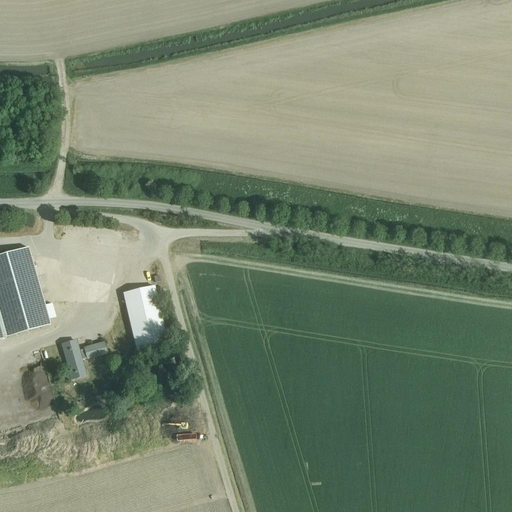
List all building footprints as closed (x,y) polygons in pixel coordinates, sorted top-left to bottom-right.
[(0,340),(5,339),(50,326),(47,316),(54,314),(51,305),(44,306),(28,248),(0,256),(0,340)] [(136,354),(167,347),(154,287),(122,295),(136,354)] [(61,345),(71,381),(85,377),(80,360),(85,359),(86,360),(106,354),(103,344),(83,349),(83,350),(78,352),(75,342),(61,345)] [(163,382),(165,382),(159,361),(149,364),(151,372),(146,374),(150,386),(155,384),(155,385),(156,385),(157,389),(164,387),(163,382)] [(158,417),(155,405),(131,411),(134,423),(158,417)]
